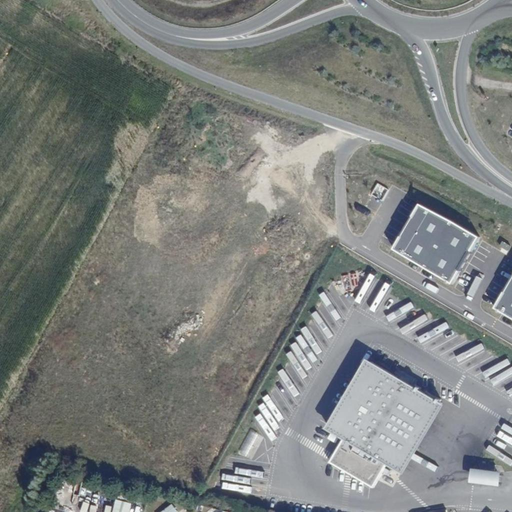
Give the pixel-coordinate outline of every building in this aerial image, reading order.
[(448,281),(474,236),(417,202),(391,247),(448,281)] [(511,270),(491,305),(511,317),(511,270)] [(339,447),(382,473),(387,464),(401,472),(441,404),(372,363),(331,431),(344,439),(339,447)] [(373,488),(382,473),(339,447),(330,463),(373,488)] [(499,470),(469,467),(467,482),(498,485),(499,470)] [(172,503),(160,511),(177,511),(179,511),(172,503)]
